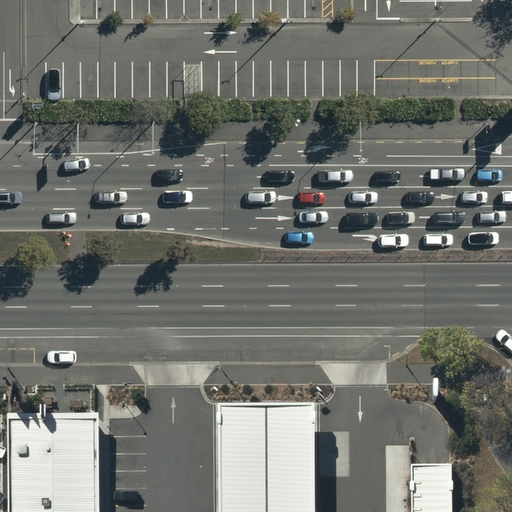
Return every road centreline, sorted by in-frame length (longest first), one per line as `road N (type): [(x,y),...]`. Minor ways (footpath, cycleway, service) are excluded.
road 1 (primary): [(487,294),(0,293)]
road 2 (primary): [(117,205),(179,160),(232,150),(511,146)]
road 3 (primary): [(117,205),(511,205)]
